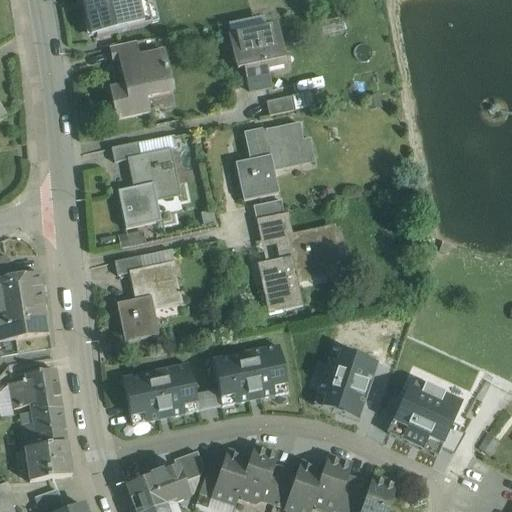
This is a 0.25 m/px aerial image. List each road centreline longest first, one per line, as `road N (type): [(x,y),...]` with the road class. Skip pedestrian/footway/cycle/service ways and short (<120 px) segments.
road 1 (residential): [(101,455),(227,430),(311,430),(444,488),(436,511)]
road 2 (residential): [(63,208),(101,455)]
road 3 (residential): [(41,0),(63,208)]
